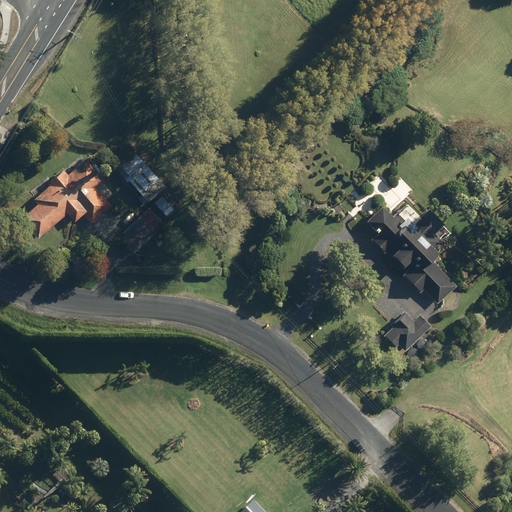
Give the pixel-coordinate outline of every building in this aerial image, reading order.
[(131,147),(112,164),(145,202),(164,185),(131,147)] [(102,180),(84,160),(67,175),(62,169),(50,180),(51,181),(32,198),(36,203),(18,219),(36,238),(64,214),(72,223),(81,215),(89,224),(108,207),(92,189),(102,180)] [(162,195),(154,202),(166,215),(173,208),(162,195)] [(147,207),(117,236),(133,252),(163,223),(147,207)] [(435,303),(453,287),(428,261),(432,257),(426,251),(429,248),(430,249),(436,244),(429,236),(439,227),(425,212),(409,227),(411,230),(405,236),(378,207),(362,222),(390,252),(387,255),(404,273),(401,275),(418,292),(421,289),(435,303)] [(404,311),(380,335),(401,355),(432,325),(419,312),(412,320),(404,311)]
